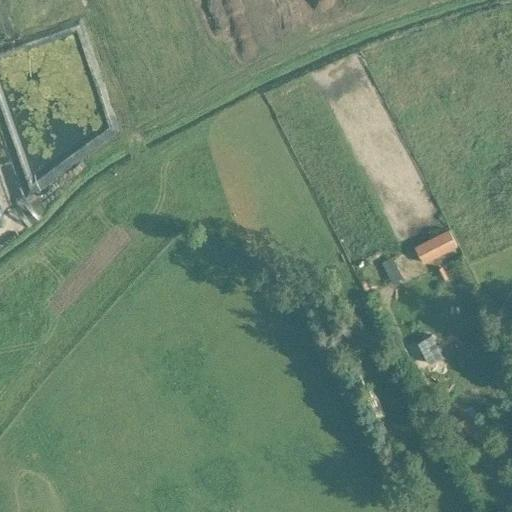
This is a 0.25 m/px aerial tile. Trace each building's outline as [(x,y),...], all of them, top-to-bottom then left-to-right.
[(0,51),(14,47),(0,5),(0,51)] [(43,161),(112,140),(80,37),(2,61),(38,180),(48,176),(43,161)] [(0,187),(0,225),(11,222),(0,187)] [(442,232),(415,245),(424,263),(451,249),(442,232)] [(465,439),(477,429),(466,416),(454,427),(465,439)]
